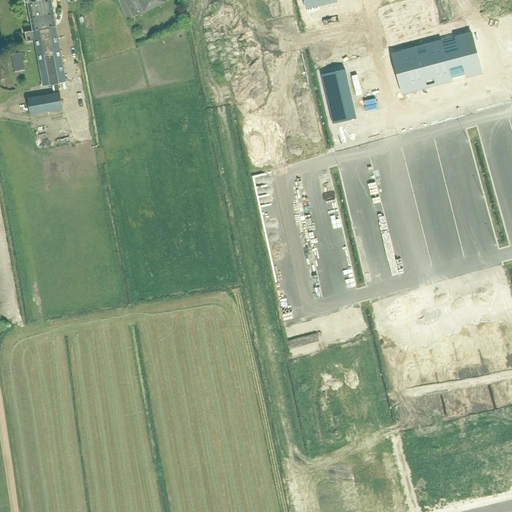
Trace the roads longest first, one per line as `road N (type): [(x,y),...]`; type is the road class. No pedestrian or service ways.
road 1 (unknown): [(342,298),(511,252)]
road 2 (unknown): [(511,109),(351,152)]
